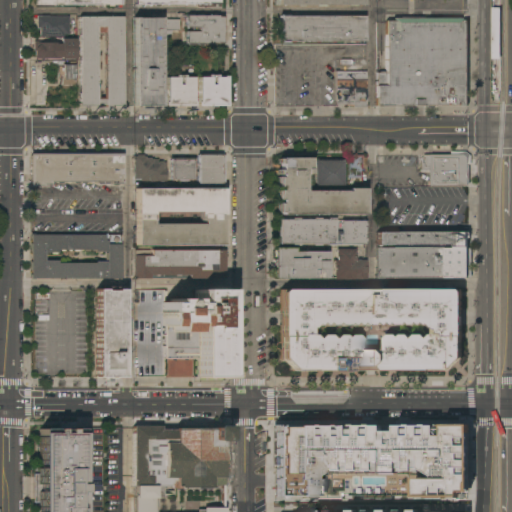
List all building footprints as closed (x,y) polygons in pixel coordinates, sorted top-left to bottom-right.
[(490,8),(499,8),(499,61),(490,61),(490,8)] [(278,14),(287,14),(287,16),(363,15),(363,40),(287,40),(287,42),(278,42),(278,14)] [(36,16),(41,16),(41,15),(48,15),(68,15),(68,33),(63,33),(63,36),(39,36),(39,27),(36,27),(36,16)] [(223,43),(202,43),(200,44),(198,45),(195,43),(193,43),(191,45),(188,44),(186,43),(186,42),(184,42),(184,38),(185,38),(186,31),(191,31),(191,27),(186,27),(186,22),(185,20),(185,16),(186,15),(217,15),(222,15),(223,43)] [(122,105),(121,105),(121,106),(80,107),(80,105),(79,104),(79,16),(122,16),(122,105)] [(132,17),(159,17),(159,105),(133,105),(132,17)] [(460,17),(460,20),(467,20),(467,105),(375,106),(375,72),(378,72),(378,71),(385,71),(385,20),(392,20),(392,17),(460,17)] [(178,18),(178,30),(170,30),(170,34),(164,34),(164,30),(165,30),(165,19),(178,18)] [(75,38),(75,58),(35,58),(35,50),(33,50),(33,41),(38,41),(38,42),(55,42),(55,43),(60,43),(60,38),(75,38)] [(74,64),(74,84),(61,84),(61,75),(59,75),(57,75),(57,66),(63,66),(63,64),(74,64)] [(335,71),(363,71),(363,73),(366,73),(366,105),(365,105),(365,107),(352,107),(352,104),(335,104),(335,71)] [(182,105),(182,107),(175,107),(175,106),(164,105),(164,101),(165,101),(165,77),(174,77),(174,75),(183,75),(183,76),(192,77),(192,101),(193,101),(193,105),(182,105)] [(226,105),(214,105),(214,107),(207,107),(207,105),(196,105),(196,101),(198,101),(197,77),(206,77),(206,75),(215,75),(215,76),(223,76),(223,75),(226,75),(226,105)] [(421,157),(423,157),(423,154),(451,154),(451,151),(466,151),(471,155),(471,164),(467,164),(467,167),(469,169),(469,184),(467,185),(430,185),(430,170),(421,170),(421,157)] [(121,153),(121,183),(116,183),(115,185),(111,185),(109,183),(109,181),(108,181),(105,183),(103,183),(101,181),(100,183),(96,183),(95,181),(84,181),(83,183),(79,183),(78,181),(76,183),(73,183),(71,181),(50,181),(50,184),(42,184),(42,186),(29,186),(29,153),(121,153)] [(223,183),(221,183),(221,184),(218,184),(218,183),(197,183),(197,174),(196,174),(196,164),(197,164),(197,156),(196,156),(196,153),(221,153),(221,154),(223,154),(223,183)] [(133,156),(135,156),(135,154),(142,154),(142,156),(145,156),(145,157),(149,157),(150,158),(157,158),(157,160),(162,161),(164,161),(164,168),(166,168),(165,181),(140,180),(140,178),(133,178),(133,156)] [(361,166),(360,166),(360,185),(345,185),(345,154),(361,154),(361,166)] [(279,214),(279,212),(276,212),(276,202),(279,202),(279,199),(276,199),(276,189),(279,189),(279,186),(276,186),(276,177),(279,177),(279,174),(276,174),(276,169),(279,169),(279,163),(276,163),(276,158),(279,158),(279,157),(308,157),(308,173),(303,173),(303,191),(346,190),(346,188),(363,188),(363,214),(279,214)] [(190,159),(190,158),(193,158),(193,160),(192,160),(192,179),(185,179),(185,180),(176,180),(176,179),(169,179),(169,159),(190,159)] [(342,159),(342,185),(314,185),(314,159),(342,159)] [(221,188),(222,244),(135,245),(135,188),(221,188)] [(278,219),(291,219),(291,217),(298,217),(298,219),(312,219),(312,217),(319,217),(319,219),(326,219),(326,217),(334,217),(334,230),(340,230),(340,226),(339,226),(339,222),(340,222),(340,220),(363,220),(363,223),(364,223),(364,226),(363,226),(363,238),(364,238),(364,241),(363,241),(363,244),(340,243),(340,241),(339,241),(339,238),(340,238),(340,234),(334,234),(334,245),(326,245),(326,243),(319,243),(319,245),(312,245),(312,243),(298,243),(298,245),(291,245),(291,243),(278,243),(278,219)] [(453,244),(376,244),(376,231),(454,232),(454,230),(460,230),(460,231),(470,231),(470,238),(469,238),(469,244),(467,244),(467,248),(460,248),(453,248),(453,244)] [(30,234),(120,234),(120,243),(120,278),(30,278),(30,234)] [(273,247),(293,247),(293,251),(326,251),(326,260),(329,260),(329,267),(326,267),(326,277),(273,278),(273,247)] [(471,248),(471,277),(467,277),(467,278),(454,278),(375,277),(376,247),(453,248),(460,248),(467,248),(471,248)] [(355,248),(355,259),(366,259),(366,278),(333,279),(333,260),(336,259),(336,248),(355,248)] [(224,249),(224,278),(189,278),(189,274),(149,274),(149,278),(132,278),(132,255),(134,255),(134,250),(148,250),(148,255),(150,255),(150,250),(224,249)] [(120,377),(110,377),(110,378),(103,378),(103,377),(93,377),(93,289),(101,289),(101,286),(112,286),(112,289),(120,289),(120,377)] [(225,378),(195,378),(195,358),(162,358),(162,321),(160,321),(160,312),(162,312),(162,302),(170,302),(170,298),(190,298),(190,302),(196,302),(196,289),(222,289),(222,288),(225,288),(225,378)] [(461,289),(461,337),(461,358),(449,370),(429,370),(429,371),(383,371),(381,369),(360,369),(358,371),(312,371),(312,370),(292,370),(280,358),(280,336),(279,289),(461,289)] [(272,422),(271,495),(325,495),(325,473),(414,473),(413,497),(458,498),(458,492),(468,492),(469,425),(392,424),(392,430),(384,430),(384,423),(272,422)] [(132,511),(132,495),(134,495),(134,486),(132,486),(132,425),(160,425),(160,429),(173,429),(173,428),(209,427),(210,425),(224,425),(225,427),(225,440),(223,441),(223,485),(214,485),(214,488),(173,487),(173,480),(171,480),(171,482),(167,486),(162,486),(162,497),(154,497),(153,497),(153,511),(196,511),(196,509),(202,509),(202,507),(222,507),(222,511),(132,511)] [(35,511),(35,432),(37,432),(37,428),(78,428),(77,511),(35,511)]
